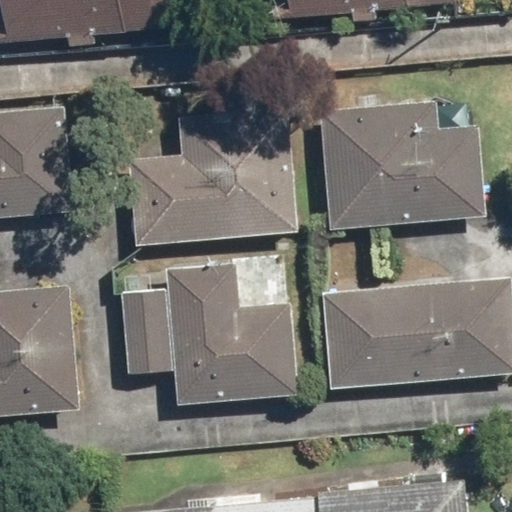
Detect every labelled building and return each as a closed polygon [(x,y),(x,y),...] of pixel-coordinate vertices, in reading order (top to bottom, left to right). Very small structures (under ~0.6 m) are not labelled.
[(0,0),(0,41),(169,28),(166,0),(0,0)] [(275,0),(277,12),(426,0),(275,0)] [(321,109),(331,230),(490,216),(482,125),(440,128),(438,99),(321,109)] [(0,216),(79,209),(69,103),(0,109),(0,216)] [(129,157),(137,244),(302,228),(290,106),(182,117),(185,151),(129,157)] [(178,368),(181,402),(301,391),(293,299),(241,304),(237,257),(169,263),(171,287),(124,291),(131,372),(178,368)] [(335,384),(511,369),(511,270),(327,285),(335,384)] [(0,449),(1,450),(0,441),(0,414),(86,408),(76,281),(0,287),(0,449)] [(75,511),(472,511),(469,475),(75,511)]
